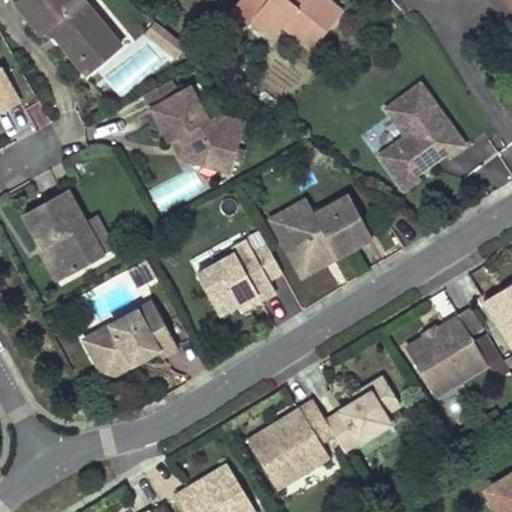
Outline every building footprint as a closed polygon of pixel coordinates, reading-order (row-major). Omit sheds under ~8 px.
[(61,43),(76,61),(80,59),(105,61),(108,32),(94,16),(96,14),(83,0),(16,0),(15,2),(43,35),(49,29),(52,27),(64,40),(61,43)] [(245,0),(232,15),(247,28),(254,20),(275,37),(284,26),(313,49),(343,12),(328,0),(245,0)] [(511,10),(511,0),(492,0),(504,16),(511,10)] [(96,14),(94,16),(108,32),(105,61),(122,45),(96,14)] [(155,22),(146,36),(176,57),(186,43),(155,22)] [(49,29),(61,43),(64,40),(52,27),(49,29)] [(76,61),(87,74),(105,61),(80,59),(76,61)] [(0,110),(20,99),(2,66),(0,67),(0,110)] [(154,114),(169,142),(172,140),(179,136),(184,146),(181,158),(204,165),(208,154),(232,161),(244,122),(218,114),(209,119),(191,86),(177,93),(169,80),(143,95),(154,114)] [(465,145),(420,83),(385,108),(405,135),(379,155),(401,185),(417,173),(434,161),(427,151),(437,144),(444,154),(448,158),(465,145)] [(181,158),(184,146),(179,136),(172,140),(181,158)] [(444,154),(437,144),(427,151),(434,161),(444,154)] [(204,165),(228,171),(232,161),(208,154),(204,165)] [(404,190),(420,178),(417,173),(401,185),(404,190)] [(46,244),(64,276),(104,254),(85,221),(68,190),(24,215),(41,245),(42,246),(46,244)] [(276,230),(298,270),(334,250),(337,257),(357,246),(373,237),(349,195),(315,214),(313,210),(276,230)] [(276,230),(313,210),(306,199),(270,219),(276,230)] [(104,254),(113,249),(95,216),(85,221),(104,254)] [(197,274),(219,314),(238,304),(257,294),(261,300),(276,291),(269,279),(254,253),(247,240),(232,248),(235,253),(197,274)] [(57,280),(64,276),(46,244),(42,246),(41,245),(39,247),(57,280)] [(268,245),(254,253),(269,279),(282,272),(268,245)] [(298,270),(302,277),(337,257),(334,250),(298,270)] [(157,277),(146,259),(138,264),(148,282),(153,279),(154,279),(155,279),(155,278),(156,278),(156,277),(157,277)] [(148,282),(138,264),(129,268),(129,269),(129,270),(139,287),(148,282)] [(511,282),(509,285),(484,300),(500,327),(506,324),(511,334),(511,282)] [(261,300),(257,294),(238,304),(242,310),(261,300)] [(145,348),(149,355),(159,350),(162,356),(178,347),(153,301),(93,335),(98,344),(94,358),(101,369),(115,373),(134,363),(130,357),(145,348)] [(445,324),(449,330),(429,342),(425,336),(424,337),(406,348),(427,382),(437,376),(445,389),(488,364),(459,316),(445,324)] [(449,330),(445,324),(438,328),(436,324),(422,332),(424,337),(425,336),(429,342),(449,330)] [(511,346),(511,334),(506,324),(500,327),(511,346)] [(98,344),(93,335),(84,339),(94,358),(98,344)] [(134,363),(149,355),(145,348),(130,357),(134,363)] [(334,434),(344,450),(358,442),(359,443),(391,423),(386,414),(401,404),(383,376),(367,386),(370,391),(357,399),(339,411),(340,412),(326,420),(334,434)] [(435,395),(445,389),(437,376),(427,382),(435,395)] [(357,399),(370,391),(367,386),(360,391),(354,394),(357,399)] [(334,434),(326,420),(314,400),(279,421),(248,440),(274,483),(298,468),(302,474),(330,457),(321,443),(334,434)] [(256,511),(228,464),(200,482),(203,488),(193,494),(189,488),(176,496),(185,511),(256,511)] [(278,489),(302,474),(298,468),(274,483),(278,489)] [(511,511),(511,475),(488,490),(501,511),(511,511)] [(193,494),(203,488),(200,482),(189,488),(193,494)]
